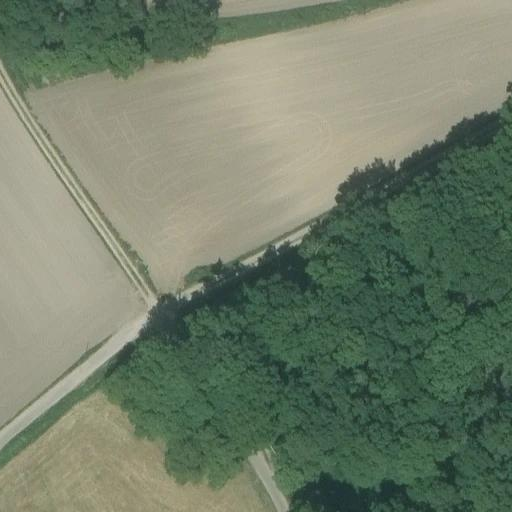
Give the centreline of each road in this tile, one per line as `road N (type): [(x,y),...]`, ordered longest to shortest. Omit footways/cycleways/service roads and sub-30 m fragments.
road 1 (unclassified): [(0,441),(155,318),(282,511)]
road 2 (track): [(155,318),(511,120)]
road 3 (track): [(155,318),(0,73)]
